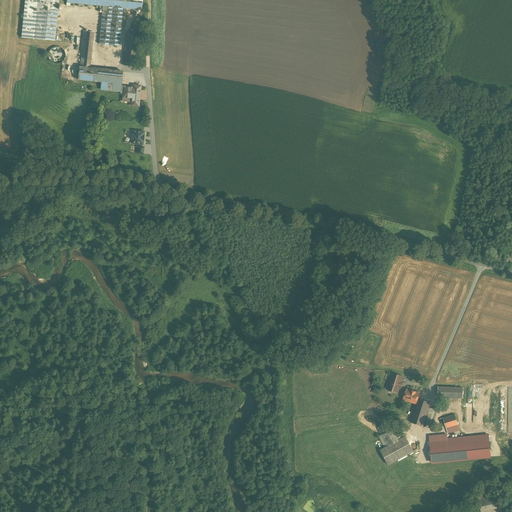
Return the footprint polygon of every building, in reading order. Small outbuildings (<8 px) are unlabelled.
[(59,0),(24,0),(21,37),(55,41),(59,0)] [(143,0),(67,0),(67,4),(102,7),(123,9),(143,11),(143,0)] [(123,9),(102,7),(99,44),(119,46),(123,9)] [(139,35),(127,34),(125,63),(136,64),(139,35)] [(95,36),(84,35),(80,81),(112,84),(111,94),(121,95),(122,87),(123,72),(92,69),(95,36)] [(61,49),(58,48),(55,48),(53,48),(51,50),(49,52),(48,55),(48,57),(49,60),(50,61),(52,63),(54,64),(57,65),(59,64),(62,63),(63,61),(65,57),(65,54),(63,51),(61,49)] [(144,86),(132,84),(131,88),(122,87),(121,95),(120,102),(130,103),(129,109),(141,111),(144,86)] [(145,131),(132,130),(130,144),(143,145),(145,131)] [(403,377),(392,373),(387,389),(398,393),(398,392),(399,388),(400,388),(402,382),(401,381),(402,377),(403,377)] [(463,388),(438,387),(438,397),(463,398),(463,388)] [(413,391),(406,388),(403,400),(416,404),(418,399),(420,393),(413,391)] [(431,403),(418,399),(416,404),(410,422),(423,426),(424,422),(429,407),(431,403)] [(435,409),(429,407),(424,422),(430,424),(435,409)] [(455,414),(443,418),(446,428),(458,425),(455,414)] [(378,428),(381,435),(386,432),(383,426),(378,428)] [(386,432),(381,435),(379,436),(385,448),(399,440),(393,429),(386,432)] [(447,434),(429,436),(432,463),(490,457),(488,436),(447,440),(447,434)] [(385,448),(380,450),(388,465),(401,458),(410,453),(413,451),(405,437),(399,440),(385,448)] [(479,511),(484,511),(497,509),(495,499),(485,502),(484,497),(477,499),(479,511)]
